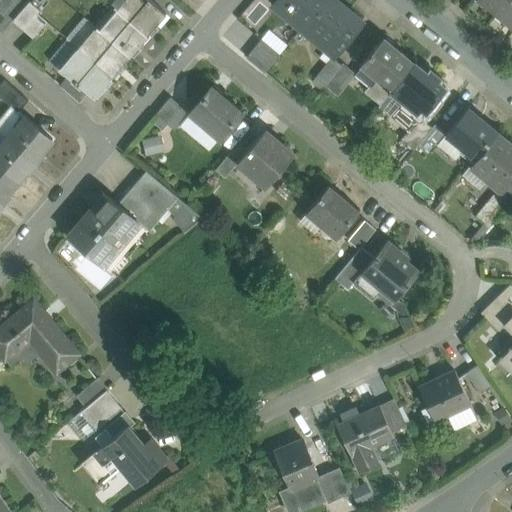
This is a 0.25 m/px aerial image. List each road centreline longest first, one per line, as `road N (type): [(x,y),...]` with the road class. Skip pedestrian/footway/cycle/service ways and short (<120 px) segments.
road 1 (residential): [(200,37),(450,249),(464,281),(463,307),(450,325),(218,438),(182,425),(23,240)]
road 2 (residential): [(102,147),(200,37)]
road 3 (residential): [(402,0),(511,88)]
road 4 (residential): [(0,52),(102,147)]
road 5 (residential): [(23,240),(102,147)]
